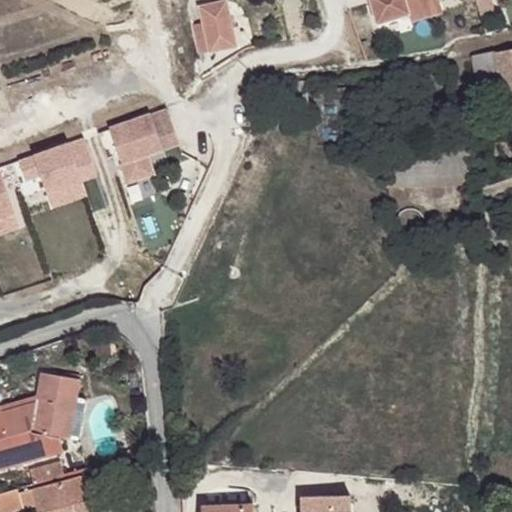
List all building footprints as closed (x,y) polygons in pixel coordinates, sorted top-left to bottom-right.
[(372,0),(380,26),(411,17),(410,14),(443,5),(441,0),(372,0)] [(227,3),(203,7),(212,53),(237,47),(227,3)] [(410,14),(411,17),(413,24),(445,15),(443,5),(410,14)] [(500,79),(503,95),(511,92),(511,48),(496,52),(473,56),(477,83),(490,81),(500,79)] [(398,126),(396,104),(385,106),(387,127),(398,126)] [(169,110),(112,130),(129,182),(154,173),(148,156),(181,144),(169,110)] [(469,142),(417,147),(416,186),(470,182),(469,142)] [(417,147),(387,147),(386,186),(416,186),(417,147)] [(0,175),(0,217),(13,213),(0,175)] [(13,213),(0,217),(0,230),(17,225),(13,213)] [(0,407),(0,469),(61,452),(59,437),(69,439),(80,379),(41,373),(37,397),(36,403),(1,413),(0,407)] [(0,407),(1,413),(36,403),(37,397),(0,407)] [(35,485),(65,477),(62,462),(31,471),(35,485)] [(66,504),(68,511),(89,511),(80,476),(33,489),(34,490),(38,506),(39,511),(41,511),(66,504)] [(19,495),(17,490),(0,494),(0,506),(21,501),(19,495)] [(38,506),(34,490),(19,495),(21,501),(23,510),(38,506)] [(201,495),(201,507),(214,506),(214,495),(201,495)]
